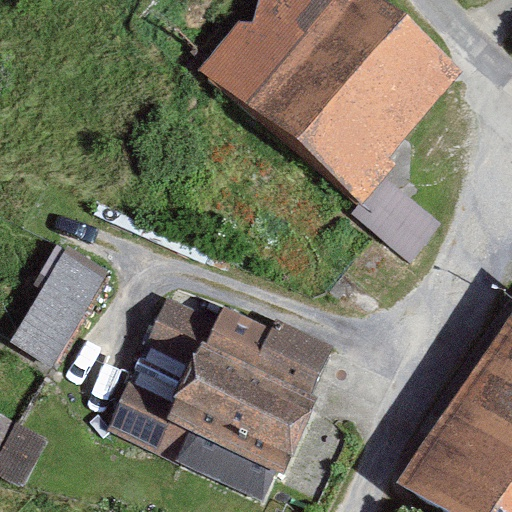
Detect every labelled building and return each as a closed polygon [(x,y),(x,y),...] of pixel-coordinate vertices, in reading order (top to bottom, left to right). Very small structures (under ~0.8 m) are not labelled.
[(439,44),(385,0),(262,0),(208,66),(364,193),(467,67),(439,44)] [(357,213),(420,256),(444,219),(381,177),(357,213)] [(59,242),(7,339),(59,367),(111,269),(59,242)] [(334,349),(176,283),(117,423),(275,490),(334,349)] [(511,511),(511,342),(424,480),(474,511),(511,511)] [(0,413),(0,470),(25,482),(48,437),(0,413)]
